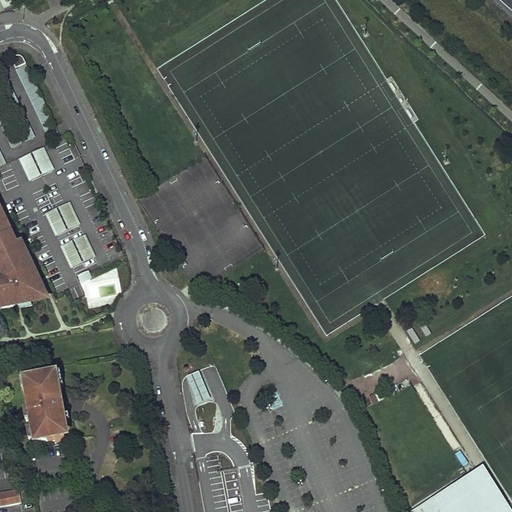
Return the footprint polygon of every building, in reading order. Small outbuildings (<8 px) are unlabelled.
[(11,58),(16,69),(26,64),(24,58),(23,57),(22,56),(20,56),(19,55),(17,56),(16,56),(11,58)] [(35,138),(0,64),(0,90),(25,142),(35,138)] [(26,64),(16,69),(46,133),(57,128),(26,64)] [(0,122),(13,149),(23,144),(0,96),(0,122)] [(19,159),(29,181),(54,170),(44,148),(19,159)] [(58,235),(79,226),(68,203),(48,213),(58,235)] [(0,305),(2,305),(3,309),(16,307),(15,304),(40,300),(43,298),(43,293),(35,277),(38,276),(35,270),(30,272),(17,244),(6,220),(4,221),(1,215),(3,214),(0,207),(0,305)] [(63,246),(73,268),(94,258),(84,236),(63,246)] [(35,270),(22,242),(17,244),(30,272),(35,270)] [(80,276),(84,283),(91,279),(87,273),(80,276)] [(63,401),(58,373),(27,378),(29,391),(30,393),(26,393),(29,410),(31,420),(33,430),(35,441),(35,444),(66,438),(63,424),(67,422),(64,407),(64,404),(61,402),(63,401)] [(210,400),(199,373),(187,377),(199,405),(210,400)] [(29,391),(27,378),(21,379),(23,389),(26,389),(29,391)] [(505,511),(480,471),(428,503),(434,511),(438,511),(472,491),(485,511),(505,511)] [(0,493),(0,507),(22,504),(20,490),(0,493)] [(485,511),(472,491),(438,511),(434,511),(428,503),(414,511),(485,511)]
